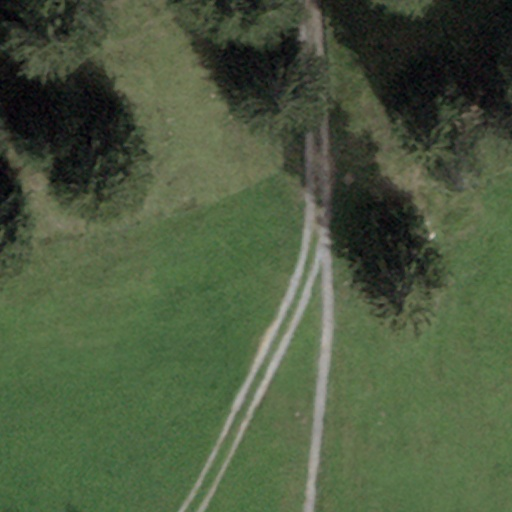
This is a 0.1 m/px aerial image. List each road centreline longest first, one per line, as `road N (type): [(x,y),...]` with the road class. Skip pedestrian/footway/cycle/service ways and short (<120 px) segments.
road 1 (track): [(175,511),(196,496),(319,231)]
road 2 (track): [(319,231),(290,0)]
